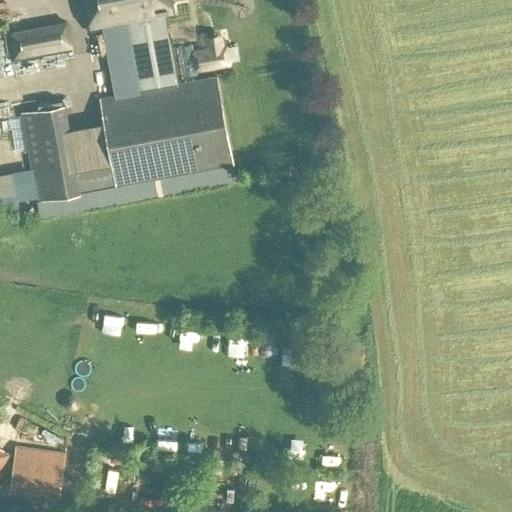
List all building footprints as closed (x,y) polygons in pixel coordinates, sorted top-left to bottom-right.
[(83,0),(89,33),(128,26),(139,85),(140,91),(100,98),(104,121),(111,159),(73,166),(66,127),(62,105),(22,112),(38,200),(232,163),(217,77),(175,84),(163,19),(175,17),(172,0),(83,0)] [(67,20),(8,31),(14,61),(73,50),(67,20)] [(59,494),(65,452),(17,445),(10,488),(59,494)] [(0,476),(10,454),(0,448),(0,476)] [(122,453),(111,451),(109,460),(121,462),(122,453)]
